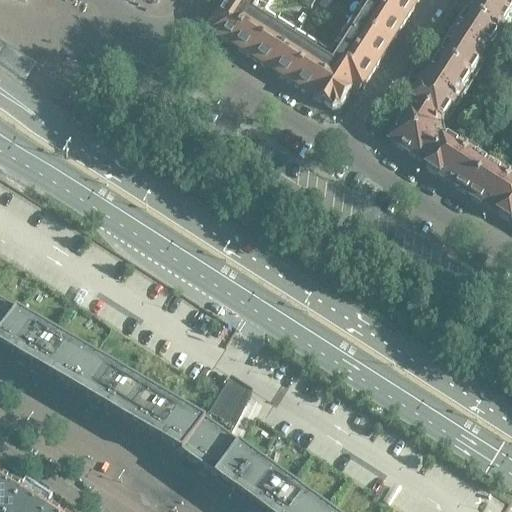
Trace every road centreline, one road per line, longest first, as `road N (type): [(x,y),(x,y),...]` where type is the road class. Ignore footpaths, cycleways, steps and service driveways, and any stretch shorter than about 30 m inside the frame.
road 1 (secondary): [(0,149),(511,467)]
road 2 (secondary): [(511,424),(48,129)]
road 3 (unknown): [(511,313),(234,132),(231,115),(247,91)]
road 4 (residential): [(511,254),(336,148)]
road 5 (residential): [(336,148),(169,41)]
road 6 (residential): [(434,0),(336,148)]
